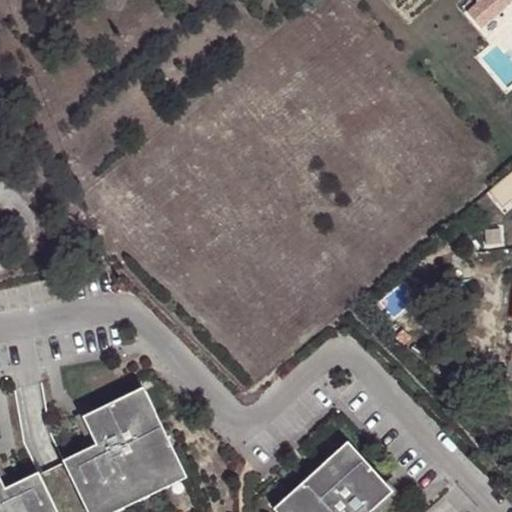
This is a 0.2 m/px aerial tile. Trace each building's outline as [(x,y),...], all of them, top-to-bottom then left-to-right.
[(137,388),(127,393),(140,420),(150,415),(137,388)] [(100,441),(58,461),(82,511),(85,511),(110,500),(123,494),(176,467),(150,415),(140,420),(127,393),(86,413),(100,441)] [(349,433),(325,453),(332,461),(355,441),(349,433)] [(374,511),(361,496),(385,476),(355,441),(332,461),(325,453),(281,490),(299,511),(374,511)] [(176,467),(123,494),(128,503),(181,477),(176,467)] [(0,511),(51,511),(33,474),(0,489),(0,511)] [(299,511),(281,490),(273,497),(285,511),(299,511)] [(110,500),(85,511),(110,511),(115,510),(110,500)]
